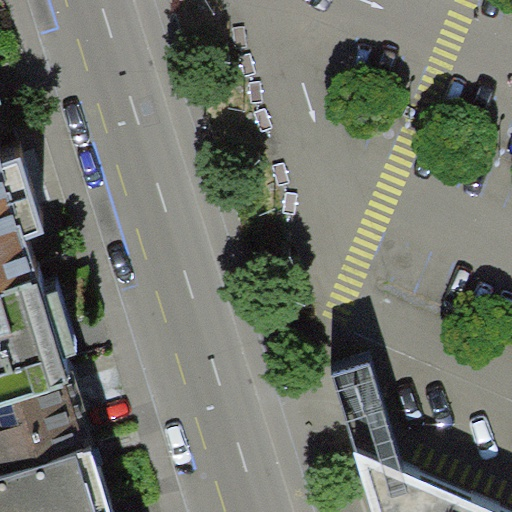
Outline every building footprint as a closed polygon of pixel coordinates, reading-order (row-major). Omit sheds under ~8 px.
[(0,273),(31,264),(19,225),(38,219),(26,180),(15,144),(0,148),(0,273)] [(0,273),(0,383),(63,364),(64,363),(40,286),(32,263),(31,264),(0,273)] [(70,387),(63,364),(0,383),(0,462),(85,436),(70,387)] [(0,462),(0,511),(108,511),(96,470),(85,436),(0,462)] [(511,511),(511,506),(355,438),(377,511),(511,511)]
